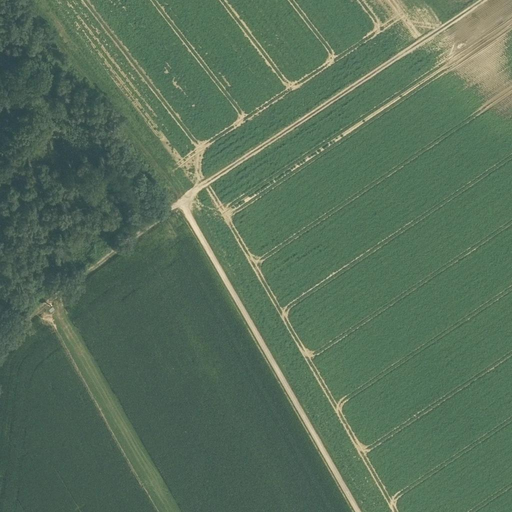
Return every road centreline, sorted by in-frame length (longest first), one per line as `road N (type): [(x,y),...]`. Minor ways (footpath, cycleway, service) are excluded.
road 1 (track): [(186,205),(485,0)]
road 2 (track): [(360,511),(186,205)]
road 3 (track): [(30,0),(186,205)]
road 4 (track): [(186,205),(0,342)]
